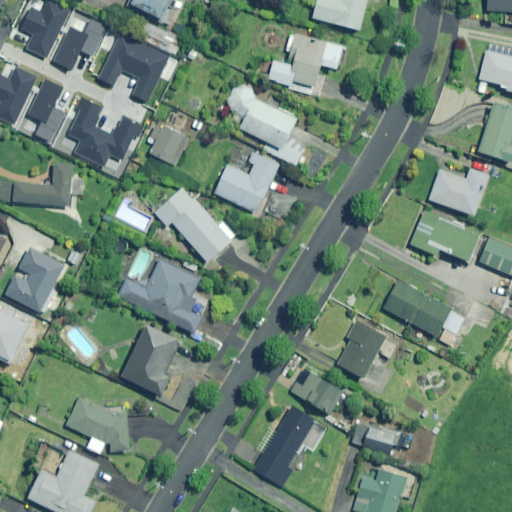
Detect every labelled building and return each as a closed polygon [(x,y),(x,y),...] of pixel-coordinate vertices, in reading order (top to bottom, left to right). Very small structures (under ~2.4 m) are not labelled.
[(173,0),(133,0),(130,7),(163,22),(173,0)] [(367,0),(317,0),(312,19),(359,32),(367,0)] [(511,27),(511,0),(484,0),(484,11),(503,13),(502,27),(511,27)] [(95,59),(100,72),(106,70),(116,100),(135,94),(126,68),(132,61),(84,18),(69,35),(95,58),(95,59)] [(343,48),(290,34),(285,53),(290,54),(287,66),(273,62),(268,83),(313,95),(321,67),(337,71),(343,48)] [(511,58),(511,59),(486,52),(478,81),(508,88),(507,92),(511,93),(511,58)] [(255,100),(254,90),(229,93),(231,111),(244,118),(238,128),(281,150),(296,122),(255,100)] [(114,106),(88,93),(84,102),(74,97),(62,121),(52,116),(41,139),(73,155),(81,140),(99,148),(106,133),(88,124),(95,110),(108,117),(114,106)] [(511,139),(511,109),(494,104),(478,153),(511,164),(511,148),(509,148),(511,139)] [(188,140),(155,124),(149,137),(156,141),(149,155),(175,168),(188,140)] [(306,150),(291,143),(282,161),(296,168),(306,150)] [(279,166),(253,154),(248,163),(254,166),(249,177),(227,167),(214,195),(256,214),(279,166)] [(83,196),(84,178),(71,177),(71,166),(47,164),(46,185),(14,183),(13,205),(69,208),(70,195),(83,196)] [(488,176),(470,170),(466,180),(439,171),(429,201),(474,217),(488,176)] [(217,226),(182,189),(154,215),(167,228),(171,224),(207,264),(235,238),(221,222),(217,226)] [(295,200),(275,192),(266,214),(286,223),(295,200)] [(135,203),(121,196),(111,217),(145,234),(152,220),(131,210),(135,203)] [(480,238),(425,213),(410,246),(437,258),(440,251),(468,264),(480,238)] [(511,249),(490,240),(479,264),(511,277),(511,249)] [(65,266),(31,248),(20,268),(30,273),(26,282),(16,277),(6,296),(43,315),(50,300),(48,299),(65,266)] [(201,281),(158,261),(144,289),(126,280),(117,298),(194,335),(201,320),(189,314),(195,300),(192,299),(201,281)] [(465,319),(398,282),(383,310),(450,346),(465,319)] [(385,339),(358,325),(337,366),(364,380),(385,339)] [(177,342),(146,327),(121,378),(161,398),(171,378),(162,374),(177,342)] [(392,362),(401,345),(389,339),(380,356),(392,362)] [(343,393),(309,374),(296,397),(330,416),(343,393)] [(129,453),(124,409),(106,411),(81,400),(69,426),(91,436),(84,449),(100,457),(106,444),(109,445),(110,455),(129,453)] [(254,470),(283,488),(299,463),(294,459),(316,423),(292,408),(254,470)] [(45,432),(24,423),(22,430),(42,438),(45,432)] [(400,436),(360,424),(353,446),(394,457),(400,436)] [(320,442),(311,437),(304,449),(312,454),(320,442)] [(99,466),(70,452),(57,479),(42,471),(28,500),(52,511),(91,511),(95,503),(83,497),(99,466)] [(410,480),(379,470),(376,481),(363,477),(352,511),(354,511),(395,511),(400,498),(404,499),(410,480)]
